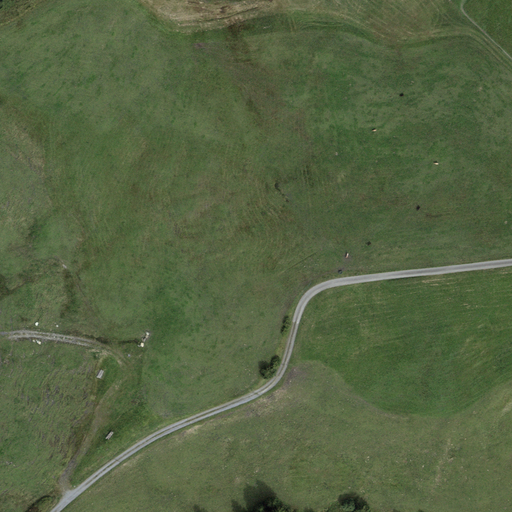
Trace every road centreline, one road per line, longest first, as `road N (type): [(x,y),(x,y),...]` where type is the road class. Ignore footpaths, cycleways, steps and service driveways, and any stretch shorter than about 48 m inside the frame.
road 1 (unclassified): [(511,262),(309,291),(274,382),(119,457),(53,511)]
road 2 (track): [(68,497),(60,477),(112,384),(110,358)]
